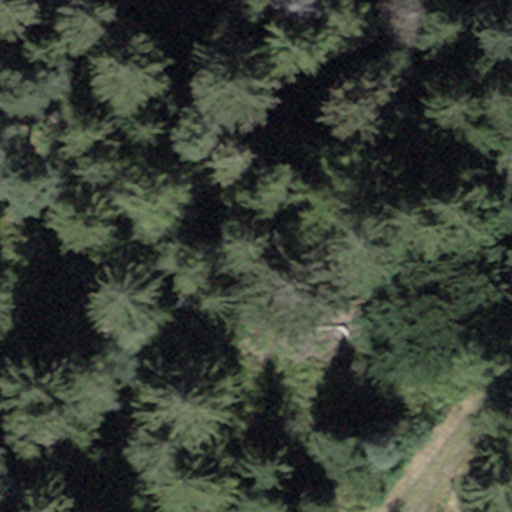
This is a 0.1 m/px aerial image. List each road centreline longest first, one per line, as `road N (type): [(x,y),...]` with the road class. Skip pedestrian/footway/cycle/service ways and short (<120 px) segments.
road 1 (track): [(166,511),(128,431),(101,324),(27,128),(0,92)]
road 2 (track): [(511,389),(401,511)]
